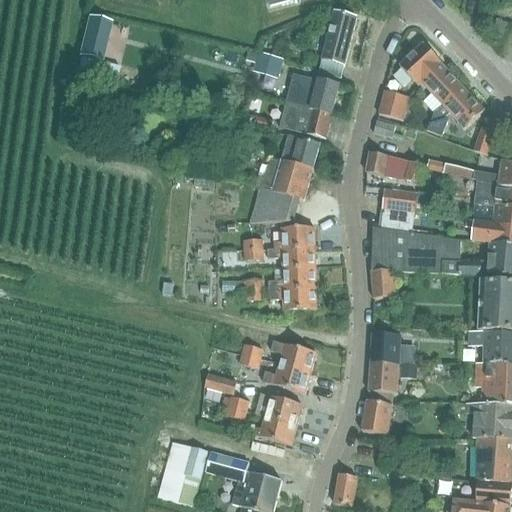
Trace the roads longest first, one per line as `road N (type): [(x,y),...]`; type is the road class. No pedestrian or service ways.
road 1 (residential): [(319,511),(357,417),(363,334),(350,206),(358,130),(411,6)]
road 2 (track): [(362,345),(210,318)]
road 3 (tertiary): [(511,98),(411,6)]
